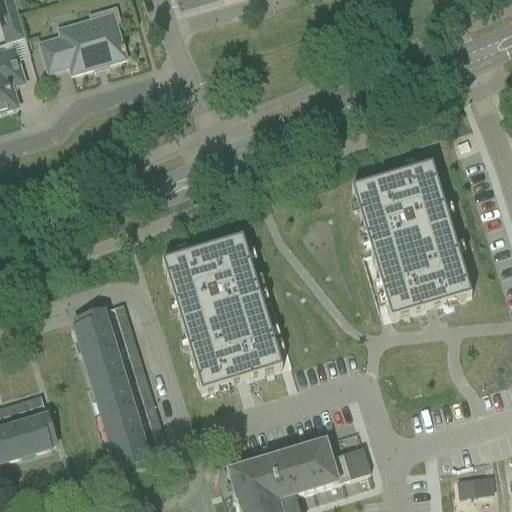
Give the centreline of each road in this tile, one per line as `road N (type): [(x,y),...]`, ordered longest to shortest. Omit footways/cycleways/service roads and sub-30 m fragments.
road 1 (residential): [(0,331),(105,293),(136,301),(194,460),(197,492)]
road 2 (residential): [(0,151),(37,139),(92,98),(184,76)]
road 3 (tertiary): [(0,253),(134,201)]
road 4 (residential): [(511,191),(473,70)]
road 5 (residential): [(392,461),(511,423)]
